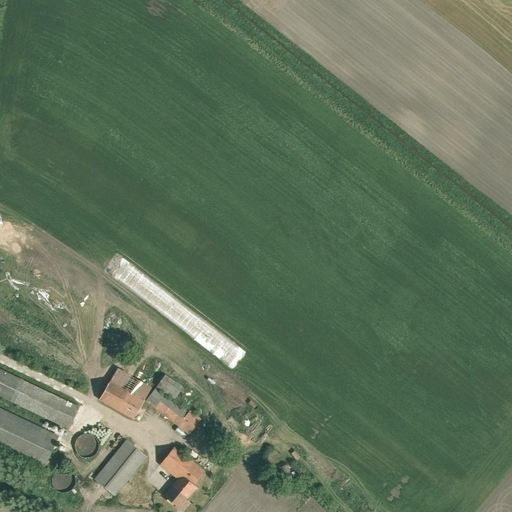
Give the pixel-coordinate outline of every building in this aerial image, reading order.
[(80,407),(0,368),(0,397),(68,430),(80,407)] [(113,380),(102,400),(135,419),(146,399),(113,380)] [(161,391),(151,404),(189,434),(199,421),(161,391)] [(0,410),(0,450),(43,471),(58,439),(0,410)] [(103,450),(103,448),(102,444),(100,439),(97,436),(94,435),(91,434),(86,434),(83,435),(80,436),(77,440),(75,443),(75,446),(75,451),(77,456),(80,459),(82,460),(87,462),(91,462),(95,461),(97,459),(101,455),(103,450)] [(96,474),(120,493),(150,457),(126,438),(96,474)] [(205,476),(173,451),(161,466),(179,480),(165,498),(179,508),(205,476)] [(288,476),(287,465),(276,467),(278,478),(288,476)] [(76,485),(77,482),(76,479),(74,474),(70,470),(67,469),(65,468),(60,468),(56,469),(54,471),(50,475),(49,477),(48,480),(49,486),(51,491),(54,493),(56,494),(60,496),(65,496),(68,495),(71,493),(74,490),(76,485)]
